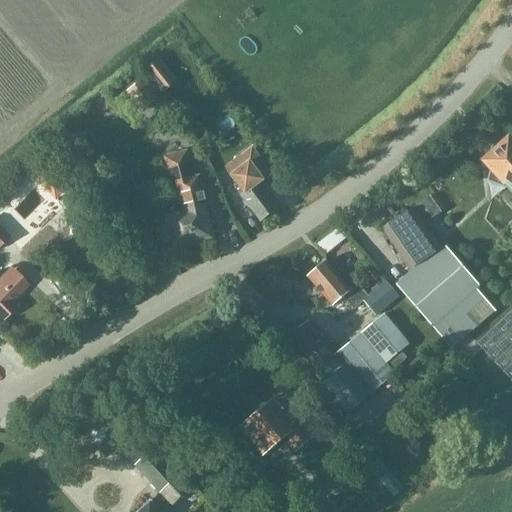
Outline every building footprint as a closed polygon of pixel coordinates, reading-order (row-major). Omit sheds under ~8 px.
[(159,60),(144,72),(161,94),(172,86),(164,76),(169,73),(159,60)] [(142,80),(126,92),(141,111),(156,99),(142,80)] [(479,161),(490,172),(487,181),(504,187),(507,182),(511,185),(511,139),(508,135),(479,161)] [(244,152),(225,166),(230,173),(246,194),(241,198),(259,222),(275,210),(277,208),(260,184),(259,183),(271,174),(251,147),(244,152)] [(204,242),(203,241),(203,238),(213,236),(198,176),(192,177),(185,152),(162,158),(169,186),(175,184),(181,209),(162,214),(171,250),(204,242)] [(48,165),(44,169),(63,189),(67,185),(48,165)] [(428,199),(384,228),(393,241),(412,269),(441,250),(436,241),(423,222),(444,209),(446,207),(437,193),(428,199)] [(21,224),(14,217),(0,203),(0,220),(12,233),(21,224)] [(325,255),(347,237),(339,226),(316,245),(325,255)] [(0,246),(5,241),(8,238),(0,229),(0,246)] [(157,240),(138,245),(142,263),(161,258),(157,240)] [(452,349),(497,311),(478,288),(481,285),(449,250),(398,288),(432,327),(452,349)] [(376,315),(398,297),(386,282),(368,297),(356,283),(349,289),(341,281),(336,274),(326,262),(307,278),(332,307),(343,297),(355,311),(365,302),(376,315)] [(9,305),(28,286),(27,285),(27,286),(9,268),(9,269),(0,277),(0,321),(1,323),(15,308),(14,308),(14,309),(9,305)] [(342,268),(336,274),(341,281),(348,275),(342,268)] [(511,379),(511,313),(478,345),(511,380),(511,379)] [(385,364),(408,345),(384,316),(336,356),(345,367),(323,383),(349,414),(395,376),(385,364)] [(345,367),(336,356),(309,323),(288,340),(323,383),(345,367)] [(452,372),(437,383),(450,400),(448,402),(472,432),(490,418),(452,372)] [(265,456),(287,438),(290,442),(293,444),(297,446),(301,446),(305,445),(309,443),(315,438),(293,413),(291,414),(281,402),(279,399),(277,400),(277,401),(265,411),(263,412),(265,414),(258,419),(257,417),(255,419),(256,419),(243,430),(243,429),(241,430),(242,432),(243,432),(263,456),(264,458),(266,457),(265,456)] [(159,494),(179,477),(153,448),(134,466),(159,494)] [(159,511),(151,502),(150,500),(148,502),(137,511),(159,511)]
